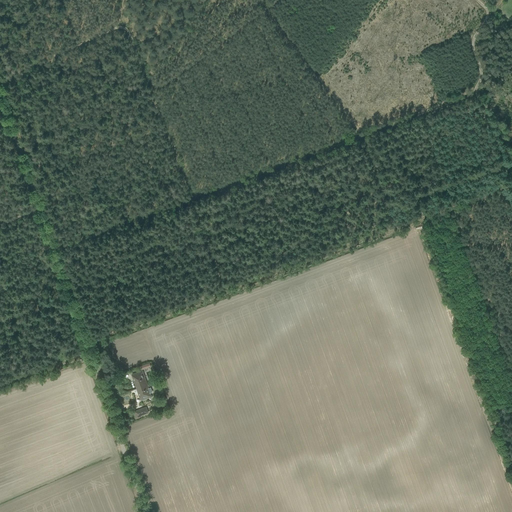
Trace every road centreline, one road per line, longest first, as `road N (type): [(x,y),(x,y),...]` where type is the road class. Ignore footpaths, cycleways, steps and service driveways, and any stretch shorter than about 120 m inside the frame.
road 1 (track): [(48,249),(471,91)]
road 2 (unclassified): [(144,511),(9,141)]
road 3 (track): [(272,0),(146,92),(222,290)]
road 4 (track): [(511,202),(471,91),(470,35),(487,12)]
road 5 (track): [(0,80),(120,26),(146,92)]
road 6 (track): [(354,134),(255,0)]
